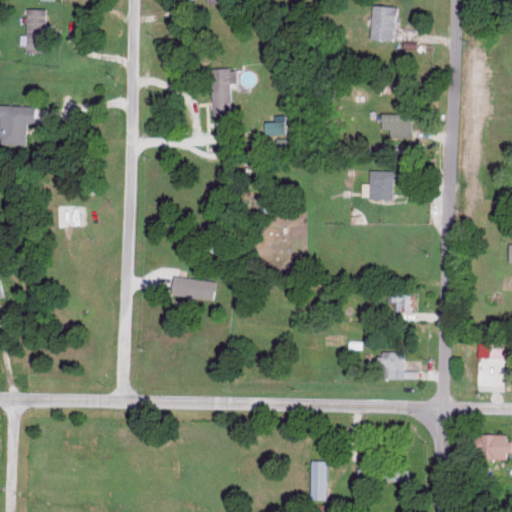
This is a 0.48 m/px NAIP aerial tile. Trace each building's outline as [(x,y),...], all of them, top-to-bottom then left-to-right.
[(402,5),(378,2),(373,35),(397,39),(402,5)] [(50,50),(51,7),(32,6),(31,50),(50,50)] [(234,81),(242,81),(241,66),(216,67),(217,129),(235,129),(234,81)] [(0,115),(5,115),(4,143),(30,143),(31,120),(40,121),(40,104),(0,102),(0,115)] [(415,107),(403,107),(403,111),(387,111),(386,127),(393,127),(393,135),(415,136),(415,107)] [(398,178),(406,178),(406,169),(375,168),(375,181),(367,181),(367,196),(398,197),(398,178)] [(220,279),(178,275),(176,293),(218,297),(220,279)] [(0,296),(8,295),(4,277),(0,277),(0,296)] [(413,289),(396,290),(397,309),(414,308),(413,289)] [(481,355),(506,356),(507,341),(481,340),(481,355)] [(408,348),(385,349),(386,375),(409,374),(408,348)] [(511,456),(511,431),(488,432),(489,457),(511,456)] [(331,459),(315,458),(315,497),(331,497),(331,459)] [(378,467),(378,461),(368,461),(368,466),(359,466),(359,478),(412,478),(412,467),(378,467)]
